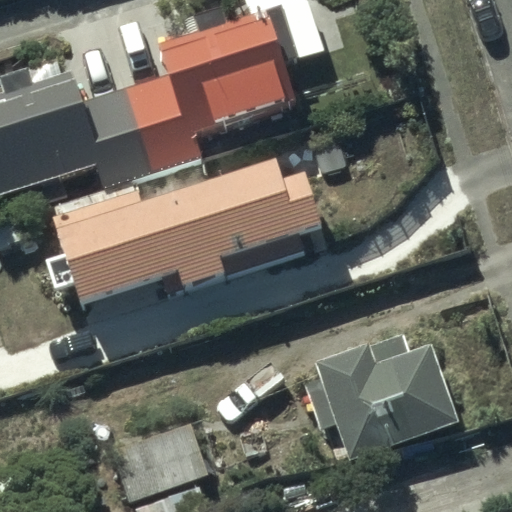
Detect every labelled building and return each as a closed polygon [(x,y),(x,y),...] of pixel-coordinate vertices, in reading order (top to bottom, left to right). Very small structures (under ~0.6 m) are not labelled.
[(123,95),(152,179),(209,161),(203,141),(298,111),(286,70),(323,59),(306,6),(288,0),(253,0),(242,4),(248,25),(156,53),(165,82),(123,95)] [(152,179),(123,95),(78,109),(69,80),(0,101),(0,202),(92,174),(99,196),(152,179)] [(276,193),(270,173),(142,212),(138,199),(49,226),(76,314),(175,283),(179,299),(298,262),(293,243),(318,235),(303,184),(276,193)] [(336,432),(347,467),(456,431),(430,353),(408,360),(401,339),(311,369),(317,388),(303,393),(318,438),(336,432)] [(111,457),(128,508),(207,482),(190,431),(111,457)]
